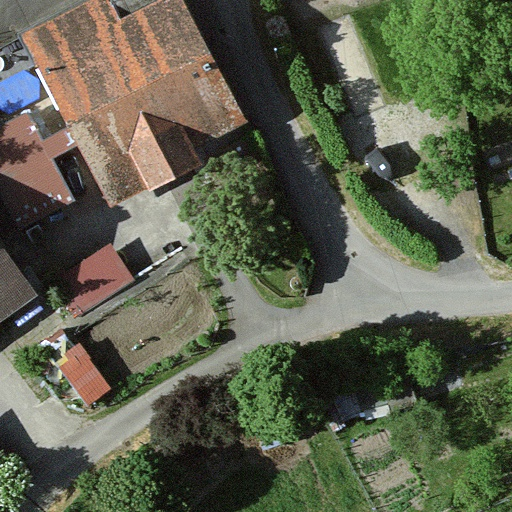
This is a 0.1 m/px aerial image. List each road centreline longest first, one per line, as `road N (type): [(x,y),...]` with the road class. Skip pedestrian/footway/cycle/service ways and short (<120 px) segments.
road 1 (unclassified): [(511,295),(386,310),(170,380)]
road 2 (track): [(170,380),(17,511)]
